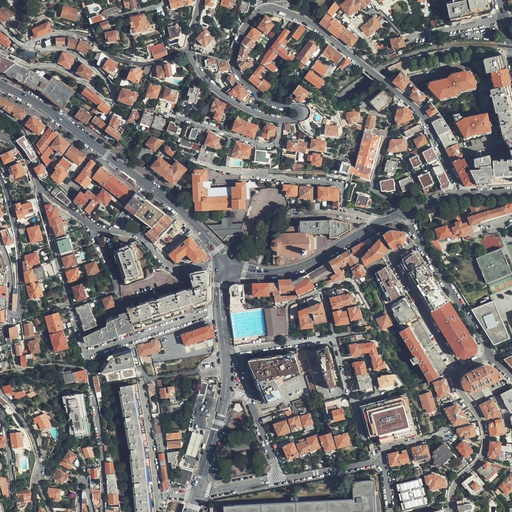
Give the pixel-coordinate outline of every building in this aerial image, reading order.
[(137,8),(134,0),(125,0),(123,1),(124,6),(130,5),(131,9),(137,8)] [(241,0),(239,10),(242,11),(241,12),(244,13),(245,11),(247,12),(249,4),(248,3),(248,1),(244,0),(241,0)] [(360,9),(371,2),(370,0),(348,0),(341,5),(348,15),(356,10),(359,8),(360,9)] [(444,0),(450,22),(471,17),(470,13),(469,10),(466,0),(444,0)] [(466,0),(469,10),(486,6),(484,0),(466,0)] [(469,10),(470,13),(489,9),(487,0),(484,0),(486,6),(469,10)] [(330,22),(333,19),(335,16),(341,9),(334,1),(328,9),(319,23),(327,29),(331,23),(330,22)] [(13,14),(3,6),(0,9),(0,20),(3,23),(9,16),(10,17),(13,14)] [(76,15),(77,10),(63,6),(61,17),(75,20),(76,15)] [(109,15),(118,13),(117,6),(104,10),(101,14),(107,18),(109,15)] [(40,19),(50,17),(48,11),(42,15),(40,19)] [(102,19),(101,14),(88,18),(90,23),(102,19)] [(236,20),(241,24),(244,20),(238,14),(236,20)] [(344,24),(347,27),(348,26),(352,21),(350,20),(346,14),(344,16),(344,17),(342,19),(345,22),(344,24)] [(135,34),(141,32),(141,31),(149,28),(148,22),(145,23),(143,16),(131,18),(132,22),(130,23),(131,29),(130,30),(131,34),(135,33),(135,34)] [(273,25),(269,22),(270,19),(266,16),(258,27),(267,33),(273,25)] [(363,22),(359,25),(369,36),(381,25),(373,16),(364,23),(363,22)] [(352,21),(357,28),(359,25),(363,22),(359,18),(357,20),(355,17),(353,19),(352,18),(350,20),(352,21)] [(332,32),(338,37),(345,28),(333,19),(330,22),(331,23),(327,29),(332,32)] [(40,36),(51,32),(49,27),(48,23),(32,29),(34,32),(32,33),(31,31),(28,33),(31,40),(40,36)] [(178,36),(180,29),(180,27),(178,27),(177,25),(175,25),(166,27),(169,38),(178,36)] [(305,29),(300,25),(291,36),(296,40),(305,29)] [(348,26),(347,27),(340,37),(351,46),(357,38),(349,32),(352,29),(348,26)] [(252,29),(247,36),(254,42),(260,34),(252,29)] [(285,29),(277,40),(281,43),(284,46),(286,44),(287,42),(283,39),(289,32),(285,29)] [(212,39),(208,36),(209,33),(205,30),(197,39),(205,46),(212,39)] [(117,40),(115,31),(104,33),(105,38),(107,38),(108,42),(117,40)] [(7,51),(11,53),(16,50),(7,39),(8,38),(0,33),(0,47),(6,50),(8,46),(9,47),(7,51)] [(184,48),(188,34),(182,33),(180,34),(177,44),(180,49),(184,48)] [(247,36),(243,43),(250,48),(254,42),(247,36)] [(405,46),(402,36),(390,39),(393,45),(394,48),(405,46)] [(310,37),(310,38),(312,40),(310,43),(316,47),(319,43),(310,37)] [(74,49),(79,41),(73,40),(68,39),(68,38),(56,38),(56,44),(68,44),(68,47),(74,49)] [(298,66),(300,69),(305,63),(306,64),(309,61),(307,60),(312,53),(312,52),(314,54),(316,54),(318,50),(315,48),(316,47),(310,43),(312,40),(310,38),(292,63),(298,66)] [(263,62),(261,64),(262,65),(269,70),(276,75),(279,70),(269,63),(277,52),(290,62),(291,61),(297,52),(286,44),(284,46),(283,49),(279,46),(281,43),(277,40),(273,44),(264,57),(264,61),(263,62)] [(91,50),(93,47),(85,43),(81,41),(76,49),(86,54),(89,49),(91,50)] [(342,55),(328,44),(322,52),(320,55),(333,66),(342,55)] [(242,45),(238,62),(247,62),(250,49),(242,45)] [(154,59),(167,54),(164,48),(152,52),(154,59)] [(63,51),(57,65),(63,67),(63,65),(69,68),(74,58),(67,55),(68,53),(63,51)] [(418,55),(404,60),(404,63),(419,57),(418,55)] [(483,60),(485,68),(486,73),(506,68),(504,60),(503,56),(503,55),(500,55),(483,59),(483,60)] [(0,56),(0,70),(3,72),(14,63),(0,56)] [(215,61),(215,59),(204,56),(204,59),(202,59),(203,65),(206,65),(206,66),(207,67),(209,67),(210,67),(210,66),(209,64),(214,63),(214,61),(215,61)] [(117,64),(105,57),(102,62),(98,59),(98,60),(96,64),(110,73),(114,76),(115,75),(116,76),(118,74),(117,73),(120,68),(118,66),(116,65),(117,64)] [(340,69),(350,62),(345,58),(338,67),(340,69)] [(220,72),(229,69),(227,62),(217,60),(220,72)] [(403,75),(407,74),(404,63),(404,60),(394,64),(395,67),(400,72),(403,75)] [(316,61),(311,67),(322,75),(326,69),(316,61)] [(247,62),(238,62),(243,71),(253,64),(251,62),(247,62)] [(49,80),(14,63),(3,72),(41,92),(45,95),(62,108),(73,92),(67,87),(58,80),(57,81),(52,77),(49,80)] [(82,63),(76,73),(89,80),(93,72),(82,63)] [(294,71),(298,66),(292,63),(289,68),(294,71)] [(170,70),(169,64),(164,65),(164,66),(157,67),(157,70),(156,70),(158,78),(171,76),(170,70)] [(260,65),(248,79),(257,86),(261,82),(260,81),(256,77),(263,67),(260,65)] [(137,82),(142,71),(139,70),(136,69),(135,69),(131,68),(127,78),(131,80),(136,82),(137,82)] [(491,78),(493,78),(494,82),(493,82),(494,88),(508,86),(509,84),(507,76),(507,74),(506,68),(486,73),(487,79),(491,78)] [(324,80),(309,70),(307,73),(304,77),(318,87),(324,80)] [(436,95),(439,98),(440,98),(454,94),(459,90),(474,86),(474,85),(478,81),(476,79),(474,77),(472,78),(471,75),(471,74),(472,73),(468,70),(467,72),(465,70),(464,71),(460,72),(458,72),(452,74),(449,76),(446,78),(443,79),(439,80),(437,80),(432,82),(428,83),(428,86),(433,93),(436,95)] [(408,80),(404,76),(403,75),(402,77),(398,74),(396,76),(393,74),(388,80),(392,82),(392,81),(395,84),(402,89),(408,80)] [(236,82),(231,75),(226,79),(232,86),(236,82)] [(262,79),(260,81),(261,82),(257,86),(264,92),(270,85),(262,79)] [(157,97),(160,88),(155,86),(150,84),(147,94),(157,97)] [(239,99),(247,93),(244,89),(244,90),(240,84),(231,91),(229,88),(225,92),(234,97),(236,95),(239,99)] [(307,92),(298,85),(292,92),(296,96),(295,98),(300,102),(307,92)] [(93,94),(94,92),(86,86),(82,93),(99,104),(101,101),(102,101),(93,94)] [(428,86),(421,92),(424,95),(428,99),(429,99),(432,96),(432,93),(433,93),(428,86)] [(475,87),(474,86),(459,90),(454,94),(440,98),(440,99),(441,100),(456,96),(461,92),(474,88),(475,87)] [(490,89),(495,113),(511,109),(511,96),(510,89),(509,89),(508,86),(494,88),(490,89)] [(135,100),(137,94),(119,87),(116,92),(120,93),(118,99),(131,105),(133,100),(135,100)] [(195,97),(198,89),(193,87),(193,89),(189,87),(188,92),(186,91),(184,99),(194,103),(196,97),(195,97)] [(421,92),(419,90),(418,91),(414,87),(413,90),(414,91),(411,96),(415,100),(419,103),(421,99),(424,95),(421,92)] [(174,101),(177,91),(166,88),(163,98),(174,101)] [(369,101),(377,111),(390,100),(383,90),(369,101)] [(488,111),(488,94),(480,95),(480,111),(488,111)] [(10,113),(15,105),(14,105),(9,102),(2,99),(0,102),(0,105),(8,112),(10,113)] [(210,104),(208,109),(216,113),(215,115),(214,117),(223,121),(226,113),(222,112),(225,104),(218,101),(215,100),(214,102),(213,102),(212,105),(210,104)] [(99,104),(97,106),(99,108),(97,110),(102,113),(103,111),(106,113),(110,108),(101,101),(99,104)] [(437,110),(432,103),(429,105),(425,109),(427,110),(426,111),(427,112),(430,116),(437,110)] [(28,113),(15,105),(10,113),(21,120),(23,117),(24,118),(28,113)] [(413,117),(410,112),(404,106),(397,110),(395,117),(396,119),(395,119),(397,124),(413,117)] [(85,123),(90,116),(80,109),(75,116),(85,123)] [(501,133),(501,134),(511,131),(511,109),(495,113),(494,113),(496,120),(497,120),(500,130),(501,133)] [(132,110),(128,118),(127,119),(132,121),(134,117),(139,119),(141,115),(132,110)] [(150,125),(153,116),(150,115),(150,114),(144,112),(141,122),(150,125)] [(357,121),(359,113),(353,112),(347,113),(346,118),(350,124),(352,124),(353,121),(357,121)] [(489,129),(486,115),(486,113),(481,114),(477,115),(475,116),(466,117),(462,117),(459,116),(453,117),(455,120),(458,126),(459,126),(460,129),(465,137),(470,134),(489,130),(489,129)] [(494,114),(486,115),(489,129),(496,127),(497,127),(494,114)] [(91,121),(105,130),(109,123),(105,120),(99,116),(99,117),(98,118),(94,115),(91,121)] [(113,115),(109,123),(116,128),(119,120),(113,115)] [(371,129),(371,127),(374,116),(369,115),(368,116),(364,128),(371,129)] [(41,136),(48,128),(40,122),(32,116),(25,125),(41,136)] [(161,129),(165,119),(155,116),(152,126),(161,129)] [(435,129),(438,135),(450,129),(448,126),(444,127),(442,123),(442,122),(443,121),(444,120),(442,117),(431,122),(435,129)] [(232,129),(243,133),(247,122),(236,118),(232,129)] [(337,136),(338,128),(338,127),(337,127),(337,123),(333,123),(333,121),(329,120),(329,125),(325,125),(324,134),(337,136)] [(455,120),(447,124),(448,126),(450,129),(452,132),(453,132),(456,130),(457,130),(457,126),(458,126),(455,120)] [(263,129),(261,128),(258,135),(261,136),(261,137),(268,139),(268,135),(273,136),(276,127),(267,125),(268,122),(265,121),(263,129)] [(403,131),(418,124),(417,121),(402,128),(403,131)] [(181,129),(178,128),(178,127),(174,125),(174,124),(170,122),(167,130),(176,133),(176,132),(179,133),(181,129)] [(247,122),(243,133),(253,137),(255,134),(258,135),(261,128),(257,127),(258,126),(247,122)] [(109,123),(105,130),(118,139),(121,132),(116,128),(109,123)] [(361,126),(356,124),(352,127),(359,133),(361,126)] [(400,133),(401,135),(403,139),(406,143),(409,142),(406,136),(421,129),(418,124),(403,131),(400,133)] [(195,139),(198,129),(194,127),(194,129),(187,126),(184,135),(195,139)] [(49,146),(57,135),(52,131),(48,128),(41,136),(34,146),(41,157),(49,146)] [(369,133),(371,129),(364,128),(360,144),(361,144),(360,146),(354,167),(349,165),(350,164),(341,161),(339,171),(347,174),(347,172),(349,173),(351,173),(368,178),(372,164),(373,164),(376,151),(380,136),(369,133)] [(25,131),(32,143),(35,141),(28,129),(25,131)] [(450,129),(438,135),(442,142),(445,148),(457,142),(455,139),(450,141),(450,140),(450,139),(450,138),(450,137),(448,137),(447,135),(452,132),(450,129)] [(211,131),(207,130),(202,143),(217,148),(219,147),(219,146),(219,145),(219,144),(218,143),(220,137),(210,134),(211,131)] [(489,131),(489,130),(470,134),(465,137),(465,138),(467,139),(470,137),(471,137),(472,136),(484,134),(485,134),(486,133),(488,133),(489,131)] [(511,131),(501,134),(503,141),(505,141),(505,142),(507,142),(507,143),(495,146),(496,152),(509,149),(511,148),(511,131)] [(423,135),(422,135),(417,137),(414,139),(417,147),(427,142),(423,135)] [(31,160),(31,161),(37,157),(24,136),(16,140),(22,147),(22,148),(23,148),(23,149),(24,150),(25,151),(25,152),(26,152),(26,153),(27,153),(27,154),(28,155),(28,156),(29,157),(29,158),(30,158),(30,159),(31,160)] [(64,140),(59,136),(51,146),(62,154),(70,144),(64,140)] [(146,143),(154,151),(163,141),(151,137),(146,143)] [(193,142),(181,138),(180,143),(191,147),(193,142)] [(405,151),(406,143),(403,139),(397,139),(396,140),(394,140),(394,138),(392,139),(390,140),(387,149),(389,151),(391,151),(405,151)] [(297,142),(298,140),(292,139),(292,141),(288,140),(287,149),(295,151),(296,143),(297,143),(297,142)] [(325,142),(319,140),(314,140),(311,139),(310,148),(318,150),(318,151),(320,151),(320,150),(323,150),(325,142)] [(231,151),(230,156),(245,158),(245,155),(247,155),(249,154),(249,146),(234,141),(234,147),(233,146),(231,151)] [(306,143),(297,142),(297,143),(296,143),(295,151),(305,151),(306,143)] [(452,161),(463,156),(457,142),(445,148),(449,156),(452,161)] [(176,150),(168,144),(165,147),(166,151),(172,156),(174,157),(179,151),(177,150),(177,149),(176,150)] [(49,146),(41,157),(46,167),(49,163),(54,168),(58,164),(59,162),(49,154),(53,149),(50,147),(51,146),(49,146)] [(79,165),(86,156),(72,146),(65,154),(79,165)] [(440,165),(431,147),(422,152),(428,163),(429,162),(432,167),(440,165)] [(14,149),(1,154),(5,163),(14,159),(12,155),(16,154),(14,149)] [(210,161),(213,151),(200,150),(197,158),(210,161)] [(269,157),(268,157),(266,157),(266,153),(266,151),(255,150),(254,161),(268,163),(269,157)] [(307,154),(307,158),(307,160),(311,160),(310,164),(319,165),(320,158),(318,157),(319,154),(312,153),(312,154),(312,155),(307,154)] [(411,155),(408,157),(413,168),(421,163),(416,153),(411,155)] [(489,154),(473,158),(473,165),(475,166),(479,166),(479,169),(469,169),(476,184),(484,184),(491,183),(490,177),(492,177),(492,172),(492,168),(490,168),(489,154)] [(465,160),(463,156),(452,161),(459,174),(465,185),(476,184),(469,169),(465,160)] [(178,187),(184,187),(183,179),(180,176),(186,168),(176,161),(172,166),(172,168),(171,168),(170,166),(159,157),(151,167),(173,184),(174,183),(178,187)] [(394,173),(397,163),(395,162),(396,159),(390,157),(390,160),(387,159),(384,170),(387,171),(387,174),(391,175),(392,172),(394,173)] [(62,158),(59,162),(58,164),(67,171),(72,165),(62,158)] [(511,176),(511,167),(510,160),(509,159),(505,159),(505,161),(496,161),(496,160),(492,160),(491,160),(492,168),(492,172),(492,177),(502,176),(511,176)] [(93,161),(91,160),(81,172),(82,172),(91,179),(93,177),(95,174),(90,170),(95,163),(93,161)] [(20,161),(9,166),(10,169),(9,169),(11,174),(10,175),(10,177),(10,179),(12,179),(26,173),(20,161)] [(49,163),(46,167),(50,173),(54,168),(49,163)] [(58,164),(54,168),(57,169),(52,176),(51,177),(59,184),(69,171),(67,171),(58,164)] [(36,173),(40,180),(43,179),(42,178),(43,177),(44,178),(48,175),(42,165),(35,169),(37,172),(36,173)] [(432,167),(436,176),(444,171),(440,165),(432,167)] [(105,170),(100,167),(95,174),(93,177),(95,179),(96,178),(97,179),(97,180),(99,182),(100,181),(101,181),(101,184),(103,185),(111,175),(105,170)] [(184,195),(185,195),(193,195),(194,201),(195,202),(195,210),(244,207),(244,199),(245,199),(245,182),(236,183),(236,187),(231,187),(231,189),(207,191),(207,188),(202,188),(202,184),(202,182),(207,181),(206,170),(194,170),(192,174),(193,189),(184,189),(184,195)] [(444,171),(436,176),(441,185),(439,185),(441,189),(448,187),(449,182),(444,171)] [(85,188),(91,179),(82,172),(80,175),(79,175),(78,177),(78,178),(76,181),(84,187),(85,188)] [(430,176),(428,172),(422,175),(422,174),(417,176),(423,188),(433,183),(430,176)] [(122,183),(111,175),(103,185),(125,202),(133,191),(122,183)] [(414,187),(411,179),(410,180),(409,176),(398,181),(402,191),(410,188),(411,188),(414,187)] [(394,184),(393,179),(391,178),(380,181),(379,183),(381,190),(382,191),(385,190),(386,191),(394,189),(393,184),(394,184)] [(349,200),(353,186),(355,187),(356,184),(350,183),(347,194),(347,200),(349,200)] [(296,195),(296,185),(291,185),(286,184),(286,195),(296,195)] [(311,198),(312,187),(308,187),(302,186),(299,186),(299,198),(311,198)] [(84,210),(88,214),(97,203),(101,203),(102,202),(105,205),(111,198),(118,203),(117,205),(115,207),(119,210),(122,207),(121,207),(123,205),(102,187),(96,195),(92,200),(84,210)] [(318,199),(327,199),(327,188),(322,187),(318,187),(318,199)] [(327,188),(327,199),(332,199),(332,206),(331,206),(331,210),(337,210),(339,210),(339,207),(337,207),(338,198),(338,190),(335,187),(327,188)] [(85,195),(92,200),(96,195),(88,190),(85,195)] [(61,191),(55,197),(67,205),(71,201),(61,191)] [(135,215),(146,199),(141,195),(137,191),(126,205),(133,210),(131,212),(135,215)] [(88,199),(79,193),(75,200),(79,204),(79,202),(83,205),(88,199)] [(365,206),(368,196),(358,193),(354,205),(360,207),(361,205),(365,206)] [(152,203),(146,199),(135,215),(152,228),(156,223),(158,221),(164,214),(155,207),(152,204),(152,203)] [(48,200),(44,201),(51,227),(53,226),(61,223),(62,222),(61,217),(59,217),(56,207),(52,208),(50,202),(50,201),(49,200),(48,200)] [(73,202),(80,210),(82,207),(78,204),(79,204),(75,200),(73,202)] [(20,202),(16,203),(18,210),(16,211),(18,219),(25,217),(24,214),(34,211),(31,202),(21,205),(20,202)] [(511,211),(511,203),(510,205),(510,203),(501,203),(484,209),(484,205),(478,207),(478,205),(469,205),(472,213),(465,215),(465,214),(459,216),(458,214),(452,216),(454,223),(435,229),(438,239),(450,236),(451,239),(473,233),(471,226),(471,225),(478,222),(484,219),(511,211)] [(445,221),(443,210),(430,213),(432,224),(445,221)] [(471,225),(471,226),(480,223),(480,225),(511,215),(511,211),(484,219),(478,222),(471,225)] [(168,218),(164,214),(158,221),(165,228),(171,221),(168,218)] [(214,224),(208,226),(224,241),(228,239),(232,238),(234,238),(235,240),(245,240),(246,231),(239,230),(240,223),(230,223),(230,216),(222,217),(222,223),(214,224)] [(277,264),(279,265),(281,264),(282,263),(283,262),(284,261),(284,259),(282,258),(283,256),(292,255),(301,255),(303,256),(303,254),(306,254),(306,249),(310,249),(310,234),(314,233),(329,233),(329,238),(339,237),(339,235),(350,229),(350,223),(332,220),(299,221),(300,226),(281,227),(281,230),(280,230),(279,232),(279,233),(276,233),(276,238),(273,239),(271,241),(271,242),(270,243),(270,244),(270,246),(271,248),(271,249),(271,250),(272,251),(273,251),(272,264),(277,264)] [(53,227),(55,232),(56,236),(64,233),(63,230),(66,229),(65,225),(67,224),(66,221),(62,222),(61,223),(61,224),(53,227)] [(152,228),(151,229),(158,235),(163,229),(156,223),(152,228)] [(174,223),(160,237),(153,244),(166,257),(169,255),(179,246),(183,242),(188,238),(174,223)] [(42,239),(39,225),(28,228),(32,242),(42,239)] [(0,230),(0,235),(4,245),(13,242),(11,237),(10,238),(6,229),(0,230)] [(144,235),(153,244),(160,237),(158,235),(151,229),(144,235)] [(390,231),(383,235),(391,248),(392,250),(406,241),(406,236),(406,235),(406,234),(405,234),(405,233),(404,233),(393,230),(392,230),(391,230),(390,231)] [(351,255),(358,258),(362,252),(367,246),(377,236),(376,234),(348,250),(351,255)] [(383,235),(380,237),(388,250),(391,248),(383,235)] [(72,252),(68,236),(58,239),(62,255),(72,252)] [(193,241),(189,237),(188,238),(183,242),(184,244),(181,247),(186,253),(187,255),(197,246),(193,241)] [(365,266),(375,258),(383,253),(388,250),(380,237),(361,258),(365,266)] [(430,239),(427,240),(434,251),(440,249),(437,240),(434,241),(433,239),(431,240),(430,239)] [(142,275),(134,250),(135,250),(133,244),(125,247),(114,251),(116,256),(117,256),(126,281),(130,280),(130,281),(138,278),(137,277),(142,275)] [(169,255),(173,259),(176,262),(186,253),(181,247),(179,246),(169,255)] [(194,262),(202,260),(203,259),(205,262),(209,259),(197,246),(187,255),(194,262)] [(493,264),(505,259),(501,248),(489,253),(493,264)] [(357,262),(358,258),(351,255),(348,250),(341,255),(328,262),(335,274),(342,270),(343,270),(357,262)] [(37,252),(25,256),(26,261),(30,265),(40,262),(37,252)] [(424,263),(419,255),(413,252),(403,258),(403,264),(408,272),(424,263)] [(510,273),(505,259),(493,264),(489,253),(476,258),(486,283),(510,273)] [(77,264),(75,259),(76,258),(75,254),(63,258),(66,268),(77,264)] [(369,273),(371,276),(387,265),(382,257),(376,261),(366,268),(368,272),(369,273)] [(32,270),(30,265),(26,261),(23,262),(24,271),(32,270)] [(24,271),(26,283),(41,279),(45,278),(51,277),(56,275),(52,262),(41,266),(42,267),(32,270),(24,271)] [(99,271),(96,262),(85,266),(88,275),(99,271)] [(313,286),(330,277),(335,274),(328,262),(307,275),(312,285),(313,286)] [(358,263),(355,266),(350,269),(356,278),(358,278),(364,274),(358,263)] [(408,272),(407,273),(414,286),(432,275),(424,263),(408,272)] [(371,276),(387,303),(404,292),(387,265),(371,276)] [(80,278),(77,269),(67,272),(70,281),(80,278)] [(140,304),(127,308),(131,322),(133,326),(135,325),(134,324),(138,323),(137,322),(147,319),(147,320),(150,319),(150,320),(154,318),(157,317),(157,316),(166,312),(167,314),(170,313),(173,312),(176,310),(186,306),(186,307),(193,305),(198,303),(199,304),(206,301),(206,302),(209,301),(209,299),(210,299),(210,274),(208,272),(206,272),(205,270),(189,273),(194,289),(187,291),(186,288),(167,295),(140,304)] [(344,272),(343,270),(342,270),(335,274),(330,277),(333,282),(345,279),(342,274),(344,272)] [(299,298),(316,290),(313,286),(312,285),(307,275),(299,278),(291,280),(295,290),(296,293),(298,295),(299,298)] [(433,310),(448,301),(432,275),(414,286),(431,311),(433,310)] [(26,286),(30,299),(43,296),(39,282),(42,281),(41,279),(26,283),(26,284),(26,286)] [(278,280),(278,283),(279,290),(295,290),(291,280),(291,279),(286,280),(278,280)] [(269,283),(253,284),(253,296),(270,296),(269,292),(269,283)] [(278,283),(269,283),(269,292),(273,292),(273,295),(273,296),(280,296),(279,290),(278,283)] [(85,292),(84,288),(83,289),(81,284),(73,287),(78,300),(86,297),(85,292)] [(230,290),(230,312),(246,311),(244,300),(245,300),(245,297),(244,284),(236,284),(235,284),(234,285),(233,285),(232,285),(231,286),(231,287),(230,288),(230,289),(230,290)] [(352,292),(341,294),(343,306),(348,305),(349,307),(359,304),(362,304),(360,301),(356,302),(355,297),(354,297),(352,292)] [(343,306),(341,294),(330,297),(333,309),(343,306)] [(115,305),(112,296),(103,299),(106,308),(115,305)] [(418,320),(405,296),(390,306),(403,330),(418,320)] [(56,304),(58,310),(67,307),(65,301),(56,304)] [(433,310),(431,311),(431,313),(458,356),(464,358),(473,354),(476,346),(470,336),(465,328),(462,329),(457,321),(459,319),(453,309),(449,309),(445,303),(448,301),(433,310)] [(493,302),(471,310),(493,346),(509,339),(493,302)] [(290,308),(290,316),(296,315),(296,312),(296,311),(297,310),(298,309),(299,306),(298,303),(293,305),(292,305),(292,306),(291,306),(291,307),(291,308),(290,308)] [(313,315),(324,313),(321,303),(308,308),(309,313),(310,313),(312,313),(313,315)] [(92,314),(88,304),(76,308),(78,314),(80,313),(83,324),(82,324),(84,330),(97,326),(92,314)] [(349,307),(348,308),(351,320),(363,318),(359,304),(349,307)] [(298,312),(299,317),(308,316),(308,314),(309,313),(308,308),(298,312)] [(342,309),(333,311),(336,325),(350,323),(347,310),(342,310),(342,309)] [(84,337),(85,342),(91,345),(101,342),(113,337),(127,333),(135,330),(133,326),(131,322),(127,312),(108,318),(105,312),(99,315),(102,324),(83,333),(85,336),(84,337)] [(63,329),(58,313),(45,317),(50,333),(63,329)] [(326,321),(324,313),(313,315),(314,318),(311,319),(312,324),(326,321)] [(391,324),(386,314),(377,319),(382,329),(391,324)] [(308,316),(299,317),(301,329),(313,327),(312,324),(311,319),(309,319),(308,316)] [(287,335),(286,317),(279,317),(280,333),(240,338),(241,346),(282,340),(283,340),(283,339),(284,339),(285,338),(286,337),(286,336),(287,335)] [(429,381),(448,372),(434,347),(425,353),(423,350),(422,348),(431,342),(418,320),(403,330),(400,331),(413,353),(410,354),(413,360),(416,359),(429,381)] [(73,327),(71,322),(63,324),(64,330),(73,327)] [(39,337),(38,334),(34,335),(33,323),(25,325),(25,329),(22,329),(23,336),(32,335),(32,339),(37,338),(40,337),(39,337)] [(214,335),(212,330),(210,325),(181,335),(185,346),(212,336),(214,335)] [(16,326),(13,327),(9,328),(10,342),(10,344),(10,345),(13,342),(12,338),(18,338),(16,326)] [(68,347),(64,331),(51,335),(55,351),(68,347)] [(37,338),(32,339),(26,340),(27,355),(31,354),(31,353),(40,351),(37,338)] [(159,351),(156,338),(151,340),(151,343),(143,345),(142,343),(137,345),(139,356),(151,353),(159,351)] [(369,352),(370,355),(372,355),(378,354),(375,341),(359,343),(362,353),(369,352)] [(352,355),(361,354),(358,343),(349,344),(352,355)] [(115,383),(138,378),(135,367),(140,365),(138,357),(133,358),(131,349),(109,356),(100,369),(102,375),(104,385),(115,383)] [(336,387),(327,349),(317,351),(329,389),(336,387)] [(282,376),(300,371),(294,353),(248,360),(248,362),(247,362),(265,403),(283,397),(280,385),(284,384),(283,381),(282,376)] [(36,357),(35,354),(31,354),(27,355),(26,355),(26,356),(19,357),(20,366),(23,367),(27,366),(26,359),(31,358),(36,357)] [(378,354),(372,355),(373,360),(372,360),(375,370),(387,367),(385,360),(383,361),(381,354),(378,354)] [(353,362),(357,375),(368,373),(364,360),(353,362)] [(464,387),(468,393),(480,387),(489,383),(501,376),(493,369),(493,368),(492,368),(491,367),(490,367),(489,366),(488,366),(487,366),(486,366),(485,366),(484,366),(483,366),(482,366),(481,366),(480,367),(479,367),(478,368),(473,371),(465,375),(465,376),(464,376),(463,377),(463,378),(462,379),(462,380),(462,381),(462,382),(462,383),(462,384),(463,385),(463,386),(464,387)] [(85,379),(86,377),(85,370),(83,370),(75,372),(75,370),(63,372),(63,371),(58,372),(60,378),(63,378),(64,384),(85,379)] [(368,373),(357,375),(361,390),(373,387),(370,375),(368,375),(368,373)] [(396,379),(395,373),(381,375),(381,376),(377,377),(380,388),(394,384),(393,379),(396,379)] [(320,398),(312,374),(306,376),(312,397),(313,400),(320,398)] [(452,376),(433,383),(435,389),(436,389),(437,394),(435,395),(437,402),(441,400),(443,404),(441,404),(441,406),(449,403),(462,399),(461,398),(461,397),(460,397),(460,396),(459,396),(459,395),(458,394),(458,393),(457,392),(457,391),(456,390),(456,389),(456,388),(455,388),(455,387),(455,386),(454,385),(454,384),(454,383),(453,382),(453,381),(453,380),(453,379),(453,378),(452,377),(452,376)] [(202,382),(198,394),(201,395),(204,396),(208,384),(204,383),(202,382)] [(138,384),(132,385),(137,416),(143,415),(138,384)] [(137,511),(149,511),(147,485),(147,482),(144,454),(144,452),(146,452),(145,449),(143,449),(143,447),(138,419),(137,416),(132,385),(120,387),(131,451),(137,511)] [(176,402),(174,387),(169,388),(161,389),(162,398),(170,397),(171,403),(176,402)] [(470,395),(477,404),(486,399),(484,394),(483,394),(481,389),(470,395)] [(511,412),(511,411),(511,389),(501,394),(505,402),(504,402),(507,406),(507,405),(510,411),(511,412)] [(14,395),(17,400),(25,395),(23,391),(17,392),(17,393),(14,395)] [(78,434),(94,431),(88,392),(63,397),(69,434),(74,434),(74,435),(78,434)] [(435,410),(430,392),(420,394),(426,413),(435,410)] [(417,435),(406,393),(360,405),(369,437),(379,434),(381,444),(417,435)] [(462,411),(468,408),(467,405),(462,399),(449,403),(450,407),(444,409),(453,425),(459,424),(460,426),(472,423),(478,421),(476,419),(470,410),(464,413),(462,411)] [(500,414),(492,399),(481,405),(484,412),(487,419),(492,417),(493,418),(500,414)] [(344,418),(342,409),(338,410),(336,405),(331,407),(335,421),(344,418)] [(7,418),(15,413),(14,412),(14,411),(13,411),(13,410),(13,409),(12,409),(12,408),(11,408),(11,407),(10,407),(6,410),(6,411),(7,418)] [(30,414),(31,417),(37,431),(50,425),(45,414),(34,419),(33,417),(35,415),(34,412),(30,414)] [(313,429),(309,414),(305,415),(304,412),(300,414),(306,431),(313,429)] [(289,413),(286,414),(288,420),(289,419),(293,431),(302,428),(298,416),(291,419),(289,413)] [(138,419),(143,447),(148,446),(143,418),(138,419)] [(491,436),(504,434),(501,419),(493,421),(493,422),(491,423),(490,423),(489,424),(489,425),(490,427),(489,427),(490,432),(491,436)] [(290,432),(286,420),(273,424),(278,435),(290,432)] [(478,422),(478,421),(472,423),(472,425),(457,428),(456,430),(457,432),(458,432),(459,434),(461,435),(464,434),(464,436),(468,436),(469,436),(474,435),(475,434),(475,440),(482,439),(482,438),(482,437),(482,436),(481,436),(481,435),(481,434),(481,433),(481,432),(481,431),(480,430),(480,429),(480,428),(480,427),(480,426),(479,426),(479,425),(479,424),(479,423),(478,422)] [(181,437),(180,430),(164,431),(163,431),(165,442),(168,442),(178,441),(178,437),(181,437)] [(23,447),(22,439),(24,438),(23,432),(11,434),(12,448),(23,447)] [(196,458),(203,435),(192,432),(186,454),(196,458)] [(349,444),(348,439),(349,439),(347,433),(335,437),(338,447),(349,444)] [(335,448),(330,434),(320,437),(322,442),(323,442),(325,451),(335,448)] [(307,441),(310,451),(321,447),(317,435),(306,439),(307,441)] [(300,454),(310,451),(307,441),(304,442),(303,439),(299,441),(300,443),(297,444),(300,454)] [(476,459),(476,458),(471,453),(472,452),(472,450),(465,441),(463,441),(460,443),(460,444),(457,447),(471,463),(472,462),(473,461),(474,460),(475,460),(475,459),(476,459)] [(156,443),(158,454),(159,454),(164,453),(164,452),(163,442),(156,443)] [(500,446),(500,443),(491,442),(490,450),(489,457),(499,458),(500,446)] [(293,443),(290,444),(283,447),(288,458),(298,455),(293,443)] [(446,460),(453,455),(452,453),(444,444),(434,453),(435,454),(434,456),(434,457),(436,460),(435,461),(435,463),(438,467),(439,467),(446,460)] [(430,457),(427,445),(421,447),(421,446),(412,449),(415,461),(430,457)] [(500,446),(499,458),(511,459),(511,457),(511,452),(511,445),(507,445),(507,447),(500,446)] [(85,459),(80,447),(76,449),(81,460),(85,459)] [(93,454),(91,448),(85,448),(83,449),(86,457),(93,454)] [(399,455),(401,464),(410,461),(406,450),(402,451),(403,454),(399,455)] [(77,458),(77,457),(76,457),(75,457),(76,456),(69,451),(64,459),(70,464),(71,463),(73,464),(74,464),(77,459),(77,458)] [(167,453),(168,459),(170,459),(171,467),(172,466),(173,469),(175,469),(179,455),(178,451),(167,453)] [(399,455),(398,452),(389,455),(391,465),(392,466),(401,464),(399,455)] [(150,453),(144,454),(147,482),(152,481),(150,453)] [(468,466),(465,461),(456,470),(459,474),(468,466)] [(494,470),(487,462),(485,464),(484,465),(483,465),(478,470),(478,471),(481,475),(483,474),(486,477),(494,470)] [(107,463),(107,474),(108,474),(115,473),(113,463),(107,463)] [(178,467),(174,482),(186,485),(187,480),(190,481),(193,472),(178,467)] [(421,467),(414,469),(416,476),(423,474),(421,467)] [(67,477),(67,475),(57,469),(52,478),(55,479),(55,480),(56,481),(56,482),(57,483),(58,482),(62,484),(64,479),(66,479),(67,477)] [(87,469),(87,474),(89,478),(96,478),(96,469),(87,469)] [(108,474),(108,494),(118,493),(118,492),(118,491),(118,490),(117,489),(117,488),(117,487),(117,486),(117,485),(116,484),(116,483),(116,482),(116,481),(116,480),(116,479),(116,478),(115,477),(115,476),(115,475),(115,474),(115,473),(108,474)] [(447,486),(445,479),(435,475),(425,477),(427,484),(429,485),(430,485),(431,490),(439,488),(447,486)] [(484,484),(478,477),(476,478),(473,475),(471,476),(469,478),(469,477),(462,483),(466,488),(467,488),(472,494),(484,484)] [(511,489),(511,482),(511,481),(511,477),(508,479),(500,486),(507,494),(511,489)] [(10,496),(9,482),(6,483),(6,479),(0,479),(0,483),(3,497),(8,496),(10,496)] [(419,481),(400,485),(402,491),(404,500),(404,503),(406,508),(424,504),(422,496),(420,486),(419,481)] [(223,507),(223,511),(376,511),(375,482),(353,483),(354,501),(223,507)] [(60,500),(60,489),(47,489),(47,494),(48,493),(48,498),(55,498),(55,500),(60,500)] [(101,490),(90,489),(92,499),(100,499),(101,490)] [(25,501),(29,501),(29,500),(29,499),(29,498),(29,497),(29,496),(30,495),(30,494),(30,493),(29,492),(30,492),(30,491),(16,492),(16,495),(17,495),(18,495),(18,496),(18,497),(19,497),(19,500),(17,500),(17,505),(25,505),(25,501)] [(106,509),(104,511),(120,511),(121,511),(118,493),(108,494),(109,504),(114,504),(115,506),(115,509),(106,509)] [(473,509),(473,508),(474,507),(473,506),(473,505),(472,505),(471,504),(470,504),(464,505),(463,501),(457,502),(458,506),(458,510),(459,510),(458,511),(471,511),(471,510),(472,510),(473,509)]
